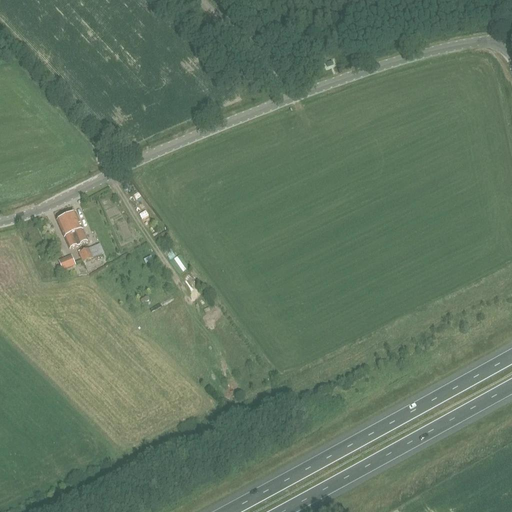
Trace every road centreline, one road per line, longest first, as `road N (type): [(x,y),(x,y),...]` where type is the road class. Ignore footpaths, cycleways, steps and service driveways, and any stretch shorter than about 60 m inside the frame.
road 1 (unclassified): [(0,223),(293,96),(417,54),(505,37)]
road 2 (motorway): [(511,354),(227,511)]
road 3 (motorway): [(281,511),(511,387)]
